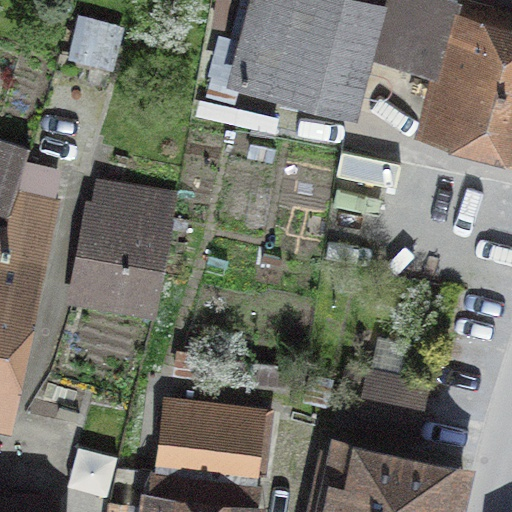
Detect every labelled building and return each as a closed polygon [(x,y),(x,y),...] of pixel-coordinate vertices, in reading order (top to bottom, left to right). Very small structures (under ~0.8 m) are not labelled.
[(214,72),(346,107),(374,5),(354,0),(261,0),(249,44),(224,38),(214,72)] [(511,11),(468,0),(385,0),(374,45),(456,67),(441,121),(511,140),(511,11)] [(78,31),(73,51),(112,62),(118,42),(78,31)] [(0,139),(0,223),(5,226),(16,192),(30,148),(0,139)] [(93,203),(76,291),(158,307),(172,220),(171,220),(175,195),(100,179),(95,204),(93,203)] [(5,226),(0,223),(0,380),(20,287),(34,290),(54,201),(16,192),(5,226)] [(427,382),(369,369),(356,427),(414,440),(427,382)] [(246,511),(250,481),(246,480),(247,469),(259,471),(265,420),(241,417),(240,427),(171,418),(165,470),(163,470),(157,511),(246,511)] [(442,511),(451,475),(352,453),(339,511),(442,511)] [(15,504),(0,502),(0,511),(51,511),(52,506),(15,503),(15,504)] [(120,511),(122,505),(109,503),(108,511),(120,511)]
